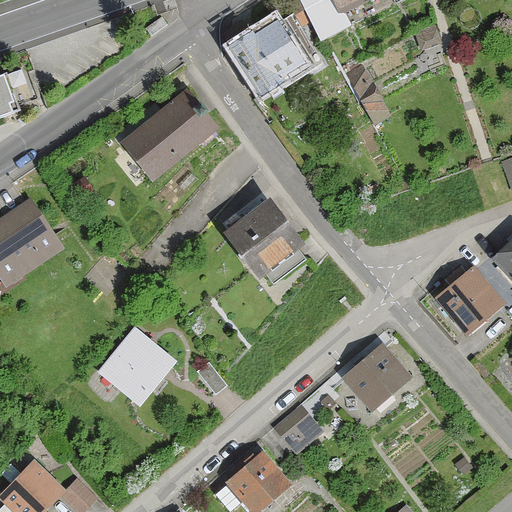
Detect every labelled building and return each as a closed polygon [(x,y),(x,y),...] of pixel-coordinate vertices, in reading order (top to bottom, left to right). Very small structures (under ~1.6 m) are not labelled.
[(301,0),(307,11),(315,24),(323,40),(349,26),(342,12),(364,0),(301,0)] [(315,24),(307,11),(280,25),(276,19),(252,32),(250,29),(225,43),(254,95),(283,80),(279,73),(301,61),(289,38),(315,24)] [(416,37),(423,54),(443,46),(436,28),(416,37)] [(327,54),(317,60),(326,75),(336,69),(327,54)] [(362,63),(346,71),(373,125),(389,117),(362,63)] [(6,75),(0,77),(0,128),(19,121),(6,75)] [(214,125),(183,88),(117,142),(149,179),(214,125)] [(511,159),(503,162),(511,190),(511,159)] [(137,261),(209,182),(191,165),(119,244),(137,261)] [(258,185),(212,220),(254,275),(260,271),(271,285),(304,260),(293,246),(300,241),(258,185)] [(28,200),(0,217),(0,277),(4,283),(58,249),(28,200)] [(472,263),(427,303),(436,313),(440,309),(465,337),(503,303),(511,313),(511,312),(511,239),(478,270),(472,263)] [(135,324),(100,369),(142,401),(177,356),(135,324)] [(409,378),(381,343),(341,376),(370,411),(409,378)] [(210,362),(197,371),(215,393),(227,384),(210,362)] [(276,428),(297,454),(321,433),(300,408),(276,428)] [(261,452),(213,493),(229,511),(236,511),(244,505),(249,511),(254,511),(288,483),(261,452)] [(0,502),(2,505),(0,507),(0,511),(38,511),(62,487),(31,459),(0,492),(0,502)] [(76,480),(63,493),(81,511),(94,499),(76,480)]
